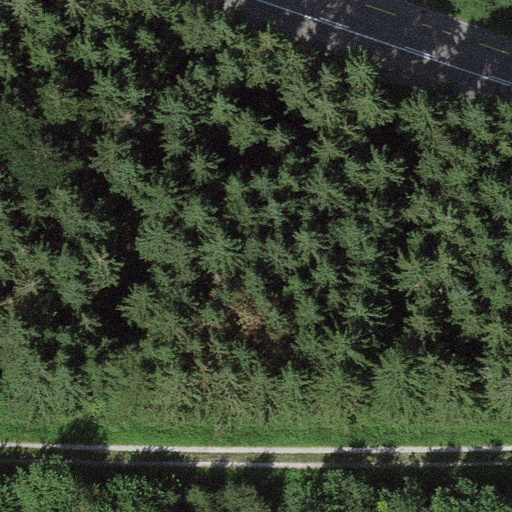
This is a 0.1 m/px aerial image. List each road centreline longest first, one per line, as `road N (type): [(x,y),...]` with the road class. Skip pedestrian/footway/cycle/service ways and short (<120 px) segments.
road 1 (track): [(511,424),(0,432)]
road 2 (tertiary): [(511,86),(258,0)]
